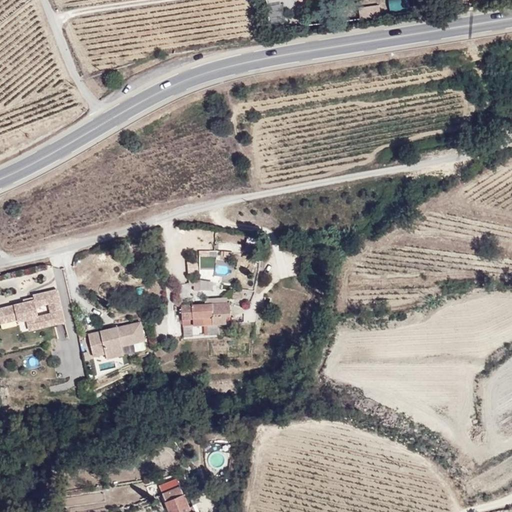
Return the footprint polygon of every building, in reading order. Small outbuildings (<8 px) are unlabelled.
[(388,0),(390,11),(408,9),(407,0),(388,0)] [(380,5),(359,6),(360,16),(381,15),(380,5)] [(189,274),(198,273),(197,260),(188,261),(189,274)] [(0,321),(20,316),(20,319),(28,318),(31,329),(68,320),(60,288),(35,294),(36,299),(0,307),(0,321)] [(229,317),(228,304),(182,309),(182,321),(229,317)] [(144,339),(139,319),(87,332),(93,355),(104,352),(105,357),(124,353),(122,345),(144,339)] [(180,486),(163,492),(170,511),(194,511),(193,511),(185,493),(183,494),(180,486)]
